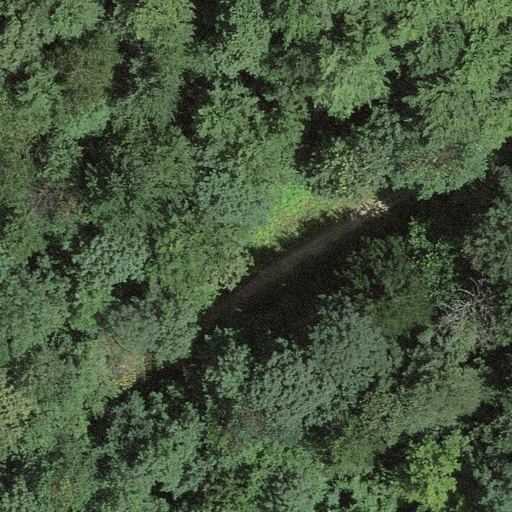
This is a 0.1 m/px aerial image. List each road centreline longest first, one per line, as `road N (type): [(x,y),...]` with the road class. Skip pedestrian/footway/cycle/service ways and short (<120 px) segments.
road 1 (track): [(198,333),(480,152)]
road 2 (track): [(198,333),(0,461)]
